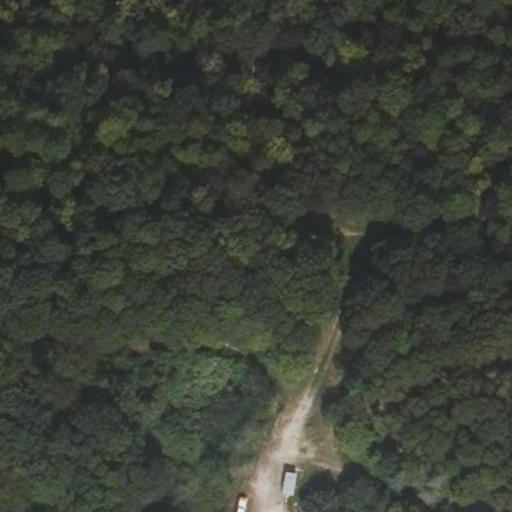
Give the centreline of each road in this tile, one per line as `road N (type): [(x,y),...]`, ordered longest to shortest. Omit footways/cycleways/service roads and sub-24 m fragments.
road 1 (track): [(0,178),(377,239),(511,224)]
road 2 (track): [(0,339),(234,352),(318,378)]
road 3 (track): [(377,239),(271,511)]
road 4 (track): [(307,406),(339,393),(412,313),(452,297),(511,290)]
road 5 (track): [(296,435),(511,360)]
road 6 (track): [(505,511),(290,453)]
